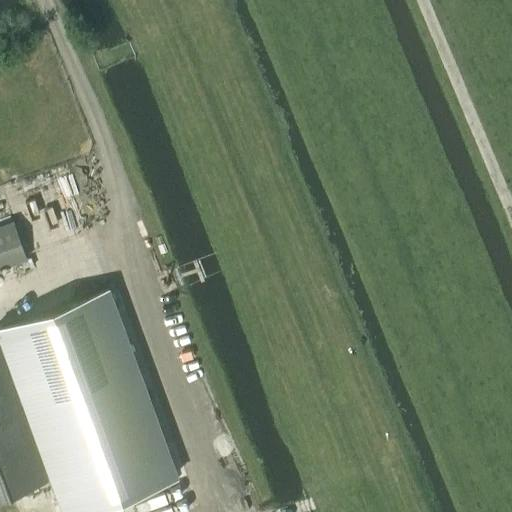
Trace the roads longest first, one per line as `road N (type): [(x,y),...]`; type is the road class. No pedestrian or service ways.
road 1 (track): [(0,298),(95,263),(123,202),(43,0)]
road 2 (track): [(511,216),(421,0)]
